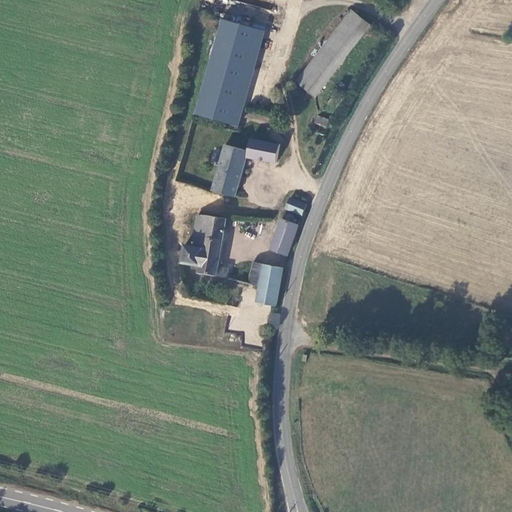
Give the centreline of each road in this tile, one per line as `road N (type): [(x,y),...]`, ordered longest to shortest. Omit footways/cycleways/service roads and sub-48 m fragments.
road 1 (secondary): [(436,0),(361,112),(304,241),(285,311),(279,387),(296,502)]
road 2 (track): [(511,391),(481,360),(283,336)]
